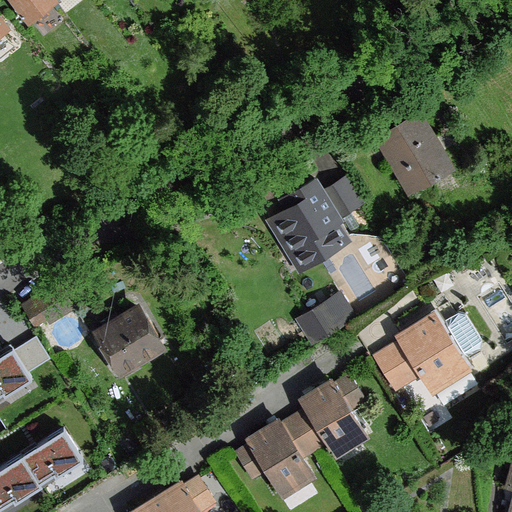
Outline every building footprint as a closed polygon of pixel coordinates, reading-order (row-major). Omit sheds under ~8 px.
[(16,0),(32,19),(56,0),(16,0)] [(0,14),(0,33),(9,26),(0,14)] [(392,159),(411,191),(453,166),(420,111),(384,133),(398,156),(392,159)] [(300,200),(272,218),(285,240),(295,234),(312,261),(345,240),(334,221),(340,217),(317,178),(294,191),(300,200)] [(74,306),(60,283),(25,305),(39,327),(74,306)] [(356,315),(341,292),(300,318),(314,341),(356,315)] [(138,307),(99,331),(123,370),(162,346),(138,307)] [(460,312),(442,323),(464,357),(482,346),(483,339),(467,314),(460,312)] [(436,314),(402,335),(405,339),(423,369),(433,384),(468,364),(464,357),(442,323),(436,314)] [(423,369),(405,339),(378,355),(397,385),(423,369)] [(5,360),(0,362),(0,403),(27,389),(5,360)] [(349,370),(334,381),(352,408),(367,398),(349,370)] [(311,407),(329,437),(337,449),(366,430),(352,408),(334,381),(305,399),(311,407)] [(298,416),(316,445),(329,437),(311,407),(298,416)] [(283,424),(302,454),(316,445),(298,416),(283,424)] [(281,421),(252,438),(270,467),(283,488),(313,470),(302,454),(283,424),(281,421)] [(61,435),(0,475),(0,511),(6,511),(81,464),(61,435)] [(270,467),(252,438),(236,449),(253,477),(270,467)] [(200,472),(184,482),(201,509),(217,499),(200,472)] [(184,482),(158,498),(166,511),(202,511),(201,509),(184,482)] [(166,511),(158,498),(136,511),(166,511)]
